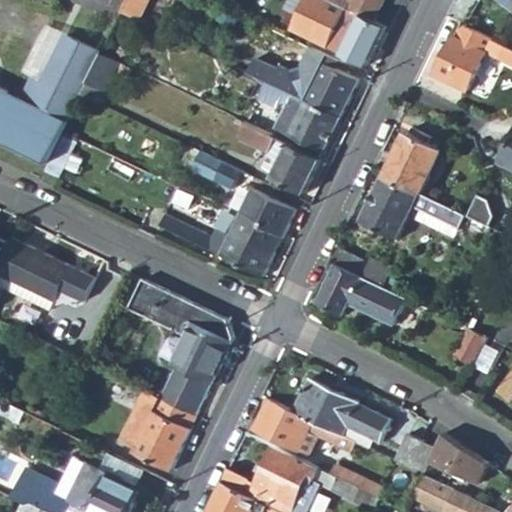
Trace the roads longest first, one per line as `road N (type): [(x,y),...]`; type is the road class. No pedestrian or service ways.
road 1 (residential): [(433,0),(281,317)]
road 2 (residential): [(281,317),(0,187)]
road 3 (residential): [(511,453),(281,317)]
road 4 (residential): [(281,317),(187,511)]
